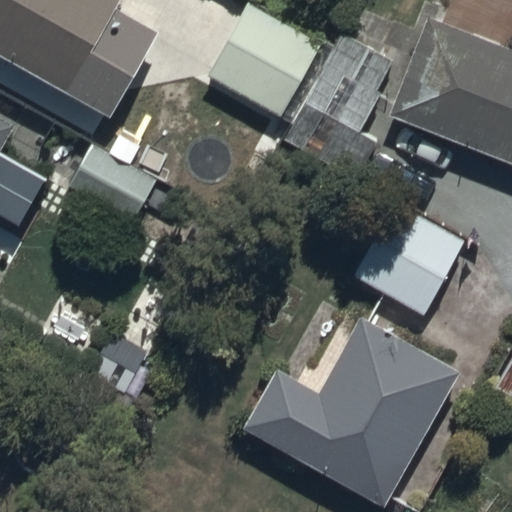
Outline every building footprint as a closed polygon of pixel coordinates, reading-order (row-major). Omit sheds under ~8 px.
[(0,0),(0,41),(112,104),(159,20),(124,0),(0,0)] [(325,33),(260,0),(244,0),(208,71),(286,110),(325,33)] [(511,37),(432,5),(392,103),(511,151),(511,37)] [(400,56),(341,24),(278,141),(353,182),(380,134),(363,125),(400,56)] [(0,145),(0,140),(14,116),(0,107),(0,207),(26,222),(53,175),(0,145)] [(158,173),(91,137),(67,182),(134,218),(158,173)] [(427,313),(469,232),(392,192),(350,272),(427,313)] [(387,501),(462,361),(361,306),(353,321),(331,310),(308,353),(329,364),(320,380),(277,357),(241,422),(387,501)] [(0,316),(0,375),(26,331),(0,316)] [(511,342),(493,377),(511,387),(511,342)]
